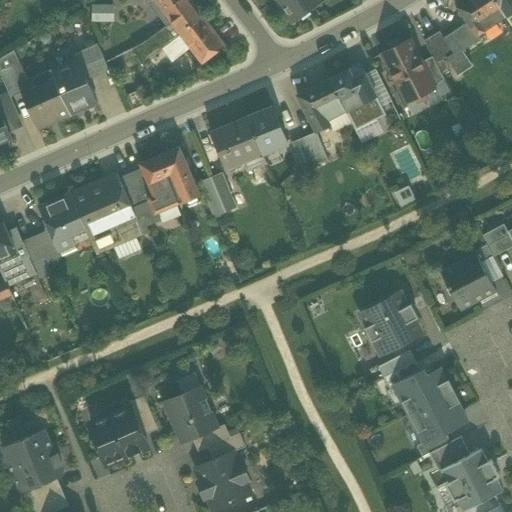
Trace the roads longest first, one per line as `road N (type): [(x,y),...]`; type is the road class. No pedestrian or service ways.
road 1 (residential): [(280,65),(0,183)]
road 2 (residential): [(392,0),(280,65)]
